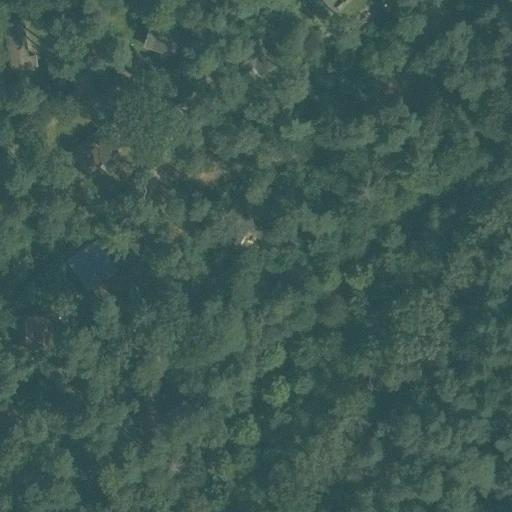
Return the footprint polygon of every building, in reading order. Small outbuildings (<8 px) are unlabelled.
[(309,0),(326,18),(345,0),(309,0)] [(186,14),(163,7),(150,48),(175,56),(186,14)] [(11,68),(37,65),(34,55),(28,55),(23,19),(4,21),(11,68)] [(247,52),(230,63),(239,77),(255,66),(261,76),(277,65),(258,38),(244,48),(247,52)] [(86,174),(118,150),(101,128),(69,151),(86,174)] [(233,203),(224,218),(232,223),(241,207),(233,203)] [(232,223),(225,234),(241,244),(247,233),(248,232),(262,240),(275,219),(266,214),(262,220),(260,219),(241,207),(232,223)] [(96,239),(65,261),(86,291),(117,269),(96,239)] [(18,348),(47,347),(45,316),(16,317),(18,348)]
